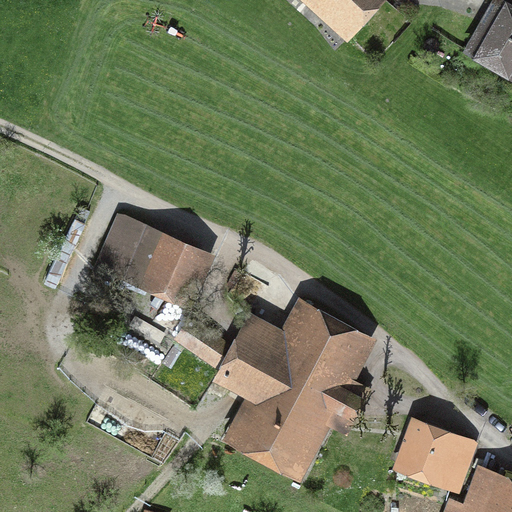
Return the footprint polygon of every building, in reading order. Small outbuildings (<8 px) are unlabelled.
[(321,0),(354,30),(383,0),(321,0)] [(511,0),(497,0),(468,49),(511,74),(511,0)] [(207,256),(109,214),(88,264),(185,306),(207,256)] [(365,340),(284,296),(269,324),(248,313),(213,377),(238,391),(215,433),(292,475),(365,340)] [(477,439),(413,417),(396,464),(460,487),(477,439)] [(511,511),(511,477),(483,466),(469,500),(450,493),(442,511),(511,511)]
